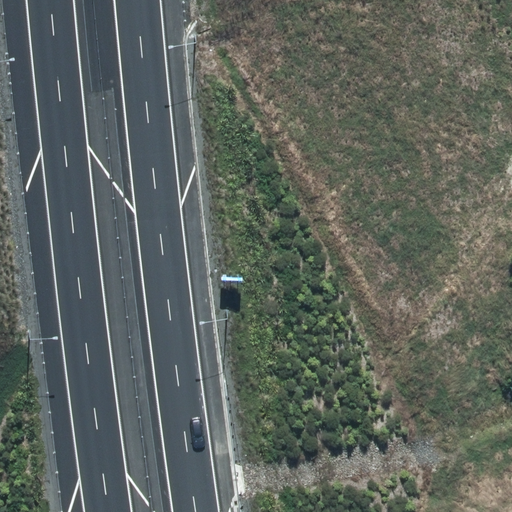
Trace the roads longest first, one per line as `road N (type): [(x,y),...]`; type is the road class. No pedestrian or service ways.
road 1 (motorway): [(137,0),(164,297),(196,511)]
road 2 (motorway): [(109,511),(52,0)]
